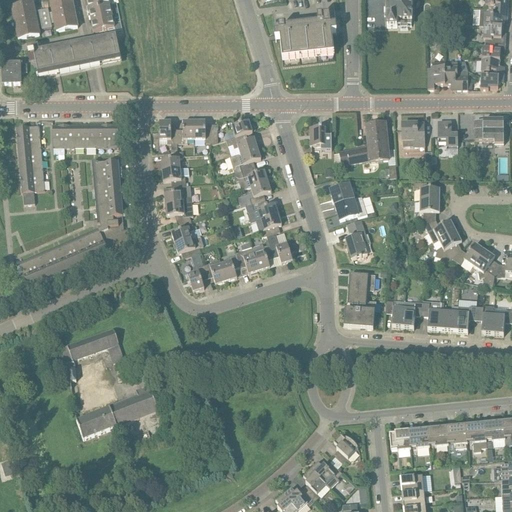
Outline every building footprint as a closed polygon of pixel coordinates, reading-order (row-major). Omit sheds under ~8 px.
[(60,0),(50,2),(52,13),(49,14),(48,10),(38,12),(39,16),(35,16),(33,6),(12,10),(18,42),(40,37),(37,26),(41,26),(42,29),(52,27),(51,24),(54,23),(56,34),(78,29),(71,0),(60,0)] [(86,0),(93,34),(114,29),(108,0),(86,0)] [(387,29),(397,29),(400,29),(400,32),(408,32),(408,28),(411,28),(411,24),(412,24),(412,2),(403,2),(402,0),(394,0),(394,1),(387,1),(387,12),(384,12),(384,17),(387,17),(387,29)] [(488,12),(508,14),(509,3),(504,2),(504,0),(486,0),(486,8),(488,8),(488,12)] [(485,29),(502,30),(503,24),(507,25),(508,14),(488,12),(487,16),(485,16),(485,29)] [(331,28),(330,19),(330,18),(317,20),(318,26),(285,30),(285,28),(278,29),(279,34),(275,35),(276,42),(280,42),(282,63),(334,57),(332,36),(336,35),(335,28),(331,28)] [(485,46),(506,47),(507,36),(502,36),(502,30),(485,29),(484,42),(486,42),(485,46)] [(121,61),(121,59),(116,38),(40,54),(39,49),(27,51),(29,61),(35,60),(36,66),(41,65),(43,77),(121,61)] [(482,62),(500,64),(501,58),(505,58),(506,47),(485,46),(485,50),(483,50),(482,62)] [(483,79),(504,81),(505,70),(500,69),(500,64),(482,62),(482,75),(484,75),(483,79)] [(3,66),(4,88),(22,87),(22,86),(28,86),(27,66),(22,67),(22,66),(3,66)] [(439,88),(445,88),(445,70),(432,70),(432,72),(428,72),(428,93),(439,93),(439,88)] [(445,70),(445,88),(451,88),(451,93),(468,93),(468,73),(464,72),(458,72),(458,70),(445,70)] [(504,81),(483,79),(481,79),(481,92),(489,93),(489,91),(499,91),(499,85),(504,86),(504,81)] [(474,125),(474,144),(483,143),(483,145),(494,145),(494,148),(495,148),(495,152),(503,152),(503,140),(507,140),(507,135),(503,135),(503,123),(482,123),(482,125),(474,125)] [(178,155),(178,146),(178,134),(172,134),(172,124),(160,124),(160,142),(167,142),(167,146),(171,146),(172,155),(178,155)] [(188,142),(195,142),(195,124),(183,124),(184,134),(178,134),(178,146),(188,146),(188,142)] [(195,124),(195,142),(206,142),(206,146),(212,146),(212,127),(206,127),(206,124),(195,124)] [(226,143),(243,138),(253,135),(249,124),(232,129),(233,133),(229,134),(224,136),(226,143)] [(446,152),(458,152),(457,137),(451,137),(451,125),(437,125),(438,145),(438,144),(445,144),(446,152)] [(413,151),(425,150),(424,142),(423,129),(417,129),(417,126),(402,126),(402,145),(403,150),(413,150),(413,151)] [(97,151),(108,151),(108,127),(102,127),(102,128),(97,128),(97,151)] [(108,127),(108,151),(119,151),(119,128),(108,127)] [(366,129),(368,154),(356,156),(355,152),(339,155),(342,169),(368,164),(368,166),(389,164),(388,152),(385,127),(366,129)] [(17,141),(41,139),(40,128),(17,130),(17,136),(17,141)] [(53,151),(64,151),(64,128),(58,128),(53,128),(53,151)] [(64,151),(75,151),(75,128),(64,128),(64,151)] [(75,151),(86,151),(85,128),(75,128),(75,151)] [(86,151),(97,151),(97,128),(85,128),(86,151)] [(321,129),(310,130),(311,149),(325,148),(325,153),(332,153),(332,140),(326,140),(326,131),(321,131),(321,129)] [(241,157),(258,151),(255,140),(245,144),(243,138),(226,143),(228,149),(233,147),(235,151),(239,150),(241,157)] [(19,153),(42,150),(41,139),(17,141),(19,153)] [(20,163),(43,161),(42,150),(19,153),(20,163)] [(242,174),(253,171),(252,165),(261,162),(258,151),(241,157),(243,163),(239,164),(242,174)] [(163,173),(181,171),(180,161),(184,161),(183,154),(178,155),(172,155),(165,156),(165,162),(162,162),(163,173)] [(21,174),(43,172),(43,161),(20,163),(21,174)] [(95,166),(96,177),(97,188),(98,200),(99,210),(101,231),(98,232),(100,235),(90,239),(80,244),(70,248),(60,252),(50,257),(40,261),(30,265),(20,270),(24,281),(29,291),(39,286),(49,282),(59,278),(69,273),(79,269),(89,265),(99,260),(109,256),(109,254),(118,251),(119,254),(130,249),(129,233),(128,233),(122,233),(121,229),(123,219),(122,208),(121,198),(120,186),(119,175),(118,164),(95,166)] [(389,181),(397,181),(396,168),(388,168),(389,181)] [(174,190),(186,189),(185,178),(181,179),(181,171),(163,173),(164,185),(174,184),(174,190)] [(251,190),(268,184),(265,173),(255,176),(253,171),(242,174),(245,184),(249,183),(251,190)] [(21,185),(44,183),(43,172),(21,174),(21,179),(21,185)] [(34,207),(33,195),(45,194),(44,183),(21,185),(22,191),(23,208),(34,207)] [(252,207),(264,204),(262,198),(272,195),(268,184),(251,190),(253,196),(249,197),(238,201),(241,211),(252,207)] [(420,205),(439,205),(440,192),(427,192),(427,186),(414,186),(414,191),(420,191),(420,205)] [(335,208),(354,202),(350,187),(330,193),(335,208)] [(166,208),(192,205),(191,198),(187,199),(186,189),(174,190),(175,196),(165,197),(166,208)] [(340,224),(359,217),(360,219),(367,217),(362,200),(354,202),(335,208),(340,224)] [(261,223),(279,217),(275,206),(265,209),(264,204),(252,207),(255,217),(259,216),(261,223)] [(180,227),(191,223),(190,221),(193,221),(192,205),(166,208),(167,219),(177,218),(180,227)] [(424,227),(436,223),(436,216),(439,216),(439,205),(420,205),(420,215),(424,215),(423,225),(424,227)] [(279,217),(261,223),(265,233),(261,234),(263,240),(280,235),(279,229),(282,228),(279,217)] [(175,246),(192,241),(190,234),(194,233),(191,223),(180,227),(182,232),(172,235),(175,246)] [(434,247),(457,235),(451,224),(439,230),(436,223),(424,227),(434,247)] [(351,263),(359,260),(359,261),(361,260),(368,258),(367,255),(366,255),(366,253),(367,253),(364,246),(368,245),(361,224),(346,228),(350,240),(345,241),(351,263)] [(453,261),(462,254),(458,247),(462,245),(457,235),(434,247),(438,256),(442,254),(447,266),(453,261)] [(202,256),(200,250),(203,249),(200,238),(192,241),(175,246),(179,257),(182,256),(184,262),(202,256)] [(269,247),(273,259),(279,257),(282,267),(293,263),(288,246),(281,248),(279,244),(269,247)] [(254,256),(260,274),(270,270),(267,261),(273,259),(269,247),(260,250),(261,254),(254,256)] [(464,262),(475,269),(485,254),(475,247),(468,257),(462,254),(453,261),(460,267),(464,262)] [(260,274),(254,256),(252,250),(246,253),(236,256),(236,258),(235,258),(238,270),(246,267),(249,277),(260,274)] [(494,279),(499,267),(493,263),(495,260),(485,254),(475,269),(485,276),(486,274),(494,279)] [(511,281),(511,255),(507,255),(506,268),(499,267),(494,279),(511,281)] [(200,257),(193,260),(196,269),(203,266),(200,257)] [(221,267),(227,284),(237,281),(234,271),(238,270),(235,258),(227,261),(228,265),(221,267)] [(216,287),(227,284),(221,267),(215,269),(214,265),(204,268),(207,279),(213,278),(216,287)] [(207,279),(204,268),(194,271),(195,275),(188,277),(193,294),(205,291),(202,281),(207,279)] [(367,277),(367,278),(350,277),(348,307),(350,307),(365,308),(366,304),(367,294),(374,294),(375,278),(367,277)] [(376,305),(366,304),(365,308),(350,307),(350,313),(346,313),(344,330),(373,332),(374,315),(375,315),(376,305)] [(391,331),(403,332),(404,311),(393,311),(394,305),(386,304),(386,306),(382,306),(381,315),(386,316),(386,317),(392,317),(391,331)] [(404,311),(403,332),(414,332),(415,319),(422,320),(422,307),(415,307),(415,312),(404,311)] [(439,334),(439,332),(440,313),(429,312),(429,308),(422,307),(422,320),(428,320),(427,333),(439,334)] [(458,315),(457,330),(456,335),(468,336),(469,323),(475,323),(476,311),(469,311),(469,315),(458,315)] [(481,337),(492,338),(494,318),(483,317),(483,312),(476,311),(475,323),(482,324),(481,337)] [(505,325),(511,326),(511,317),(511,316),(511,313),(505,312),(504,318),(494,318),(492,338),(504,339),(505,325)] [(448,330),(457,330),(458,315),(440,313),(439,332),(447,333),(448,330)] [(111,327),(51,351),(56,365),(62,363),(63,373),(70,372),(69,362),(69,360),(106,346),(112,362),(123,358),(111,327)] [(141,397),(75,424),(83,443),(161,412),(153,393),(150,386),(138,391),(141,397)] [(505,441),(508,441),(506,425),(487,427),(489,442),(491,442),(492,444),(505,443),(505,441)] [(486,443),(489,442),(487,427),(468,429),(470,444),(473,444),(473,446),(486,445),(486,443)] [(467,445),(470,444),(468,429),(449,431),(451,446),(454,446),(454,448),(455,448),(456,452),(466,451),(466,447),(467,447),(467,445)] [(448,446),(451,446),(449,431),(430,433),(432,448),(435,448),(435,450),(448,448),(448,446)] [(429,448),(432,448),(430,433),(412,435),(413,450),(416,450),(416,452),(429,450),(429,448)] [(410,450),(413,450),(412,435),(389,437),(391,453),(392,453),(391,452),(397,452),(397,454),(411,452),(410,450)] [(348,463),(358,452),(356,448),(353,445),(351,444),(349,442),(346,441),(345,442),(341,439),(334,446),(338,450),(336,452),(338,453),(333,459),(343,467),(349,465),(348,463)] [(5,477),(13,475),(11,462),(3,463),(5,477)] [(310,473),(326,488),(335,479),(337,481),(342,476),(330,465),(326,469),(324,468),(322,470),(318,465),(310,473)] [(501,484),(511,483),(511,468),(508,468),(500,469),(501,484)] [(303,492),(314,504),(319,500),(317,497),(326,488),(310,473),(303,480),(307,484),(306,486),(307,488),(303,492)] [(402,497),(424,494),(422,479),(409,480),(401,481),(402,497)] [(502,500),(511,499),(511,483),(501,484),(502,500)] [(309,509),(314,504),(303,492),(299,496),(297,494),(295,496),(291,491),(283,498),(295,511),(300,511),(307,507),(309,509)] [(403,511),(405,511),(425,510),(424,494),(402,497),(403,511)] [(295,511),(283,498),(276,505),(279,509),(277,511),(278,511),(295,511)] [(502,511),(511,511),(511,499),(502,500),(502,511)]
